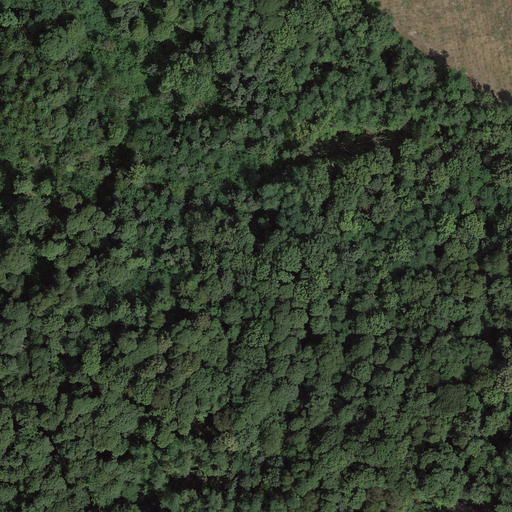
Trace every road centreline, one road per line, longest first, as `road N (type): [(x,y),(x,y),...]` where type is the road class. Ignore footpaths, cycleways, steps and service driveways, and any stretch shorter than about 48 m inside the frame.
road 1 (track): [(130,511),(111,427),(112,344),(185,199),(297,101),(368,0)]
road 2 (track): [(511,113),(417,60),(384,0)]
